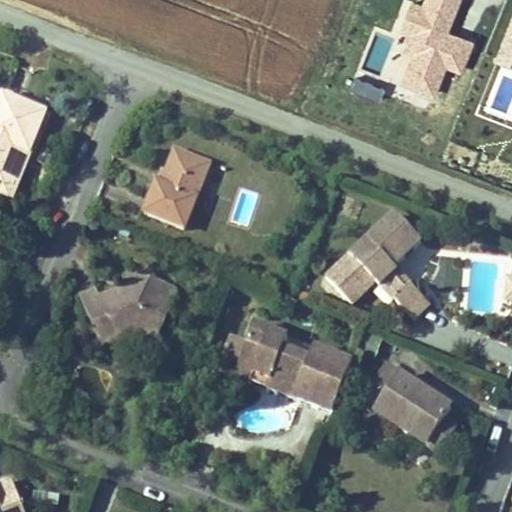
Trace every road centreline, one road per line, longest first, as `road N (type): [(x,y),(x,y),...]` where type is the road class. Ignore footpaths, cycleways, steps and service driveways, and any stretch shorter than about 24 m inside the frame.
road 1 (residential): [(511,422),(475,511),(246,511),(0,415)]
road 2 (residential): [(511,206),(130,59)]
road 3 (residential): [(0,398),(130,59)]
road 4 (residential): [(130,59),(0,8)]
